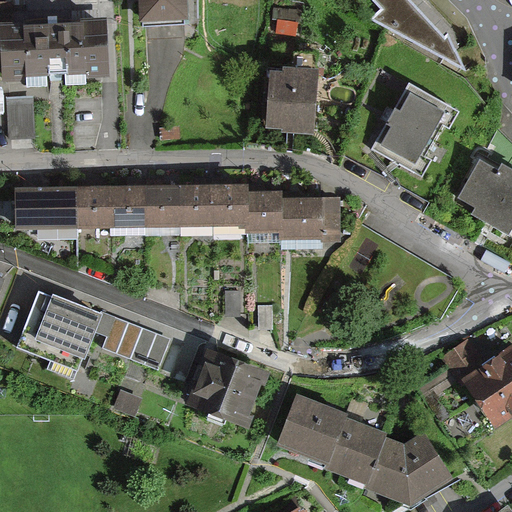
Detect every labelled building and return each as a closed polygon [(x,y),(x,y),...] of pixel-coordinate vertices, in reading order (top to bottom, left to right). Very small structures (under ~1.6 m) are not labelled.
[(12,0),(0,0),(0,22),(13,22),(12,0)] [(187,17),(186,0),(143,0),(144,19),(187,17)] [(451,56),(461,55),(453,36),(459,30),(448,13),(433,0),(376,0),(368,7),(451,56)] [(6,23),(7,74),(106,72),(105,20),(6,23)] [(321,64),(276,63),(273,125),(319,126),(321,64)] [(454,112),(404,87),(392,109),(388,107),(381,122),(385,124),(374,146),(422,171),(429,157),(424,155),(439,126),(445,129),(454,112)] [(11,138),(37,137),(36,95),(9,96),(11,138)] [(479,161),(458,197),(476,207),(473,213),(507,233),(509,229),(511,230),(511,172),(500,166),(498,171),(479,161)] [(252,175),(219,176),(220,218),(253,217),(253,182),(252,175)] [(219,176),(185,177),(186,219),(220,218),(219,176)] [(185,177),(152,178),(153,219),(186,219),(185,177)] [(152,178),(118,179),(119,220),(153,219),(152,178)] [(118,179),(71,180),(72,221),(119,220),(118,179)] [(71,180),(18,182),(20,222),(72,221),(71,180)] [(287,181),(253,182),(253,217),(254,223),(288,222),(287,190),(287,181)] [(336,189),(287,190),(288,222),(288,228),(336,227),(336,189)] [(56,286),(42,281),(27,323),(41,328),(38,334),(66,344),(69,336),(85,342),(99,303),(83,297),(86,290),(59,280),(56,286)] [(245,285),(228,285),(229,313),(245,312),(245,285)] [(274,302),(259,302),(259,326),(274,327),(274,302)] [(140,333),(141,323),(114,320),(111,347),(124,349),(126,331),(140,333)] [(38,346),(3,333),(0,340),(0,357),(30,369),(38,346)] [(180,343),(163,336),(156,354),(150,367),(167,374),(180,343)] [(273,366),(210,341),(187,395),(250,421),(273,366)] [(465,341),(444,350),(451,366),(472,357),(465,341)] [(156,354),(138,347),(127,375),(145,382),(150,367),(156,354)] [(495,423),(511,410),(511,351),(467,381),(495,423)] [(145,394),(123,387),(116,406),(138,414),(145,394)] [(350,413),(352,407),(300,387),(281,437),(333,457),(350,413)] [(388,427),(350,413),(333,457),(331,462),(369,476),(386,432),(388,427)] [(367,481),(411,497),(454,469),(426,426),(406,440),(386,432),(369,476),(367,481)] [(511,511),(511,500),(511,499),(494,511),(511,511)]
